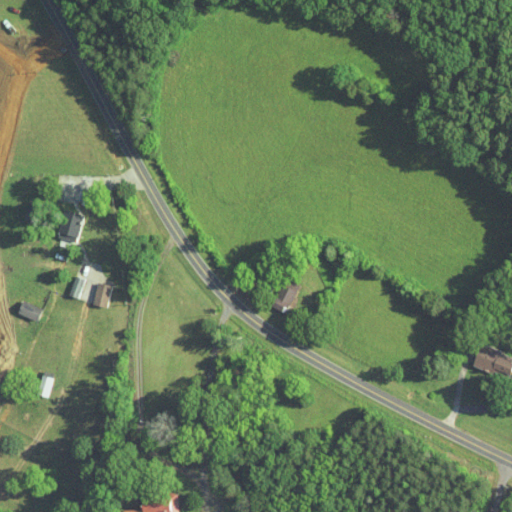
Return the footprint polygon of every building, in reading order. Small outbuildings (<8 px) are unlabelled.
[(70,208),(51,203),(44,230),(63,235),(70,208)] [(72,272),(62,269),(56,288),(65,292),(72,272)] [(277,299),(286,278),(273,272),(263,293),(277,299)] [(84,275),(79,297),(93,301),(99,279),(84,275)] [(28,302),(9,293),(3,306),(23,315),(28,302)] [(502,351),(466,338),(459,357),(495,370),(502,351)] [(36,389),(40,369),(31,367),(26,386),(36,389)] [(166,511),(166,489),(127,489),(127,511),(184,511),(185,511),(166,511)]
